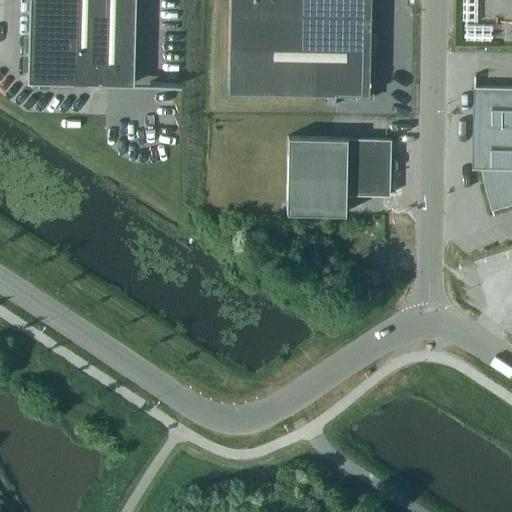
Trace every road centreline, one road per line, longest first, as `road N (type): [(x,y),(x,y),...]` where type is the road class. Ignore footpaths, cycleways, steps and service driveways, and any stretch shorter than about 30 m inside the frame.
road 1 (tertiary): [(428,318),(434,0)]
road 2 (tertiary): [(198,411),(231,423),(267,416),(398,328),(428,318)]
road 3 (tertiary): [(198,411),(0,280)]
